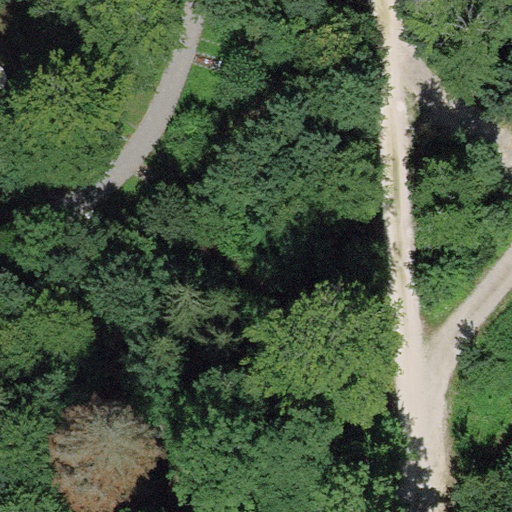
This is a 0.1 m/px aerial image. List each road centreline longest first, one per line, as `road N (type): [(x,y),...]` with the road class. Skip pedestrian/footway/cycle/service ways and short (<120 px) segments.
road 1 (track): [(425,511),(384,0)]
road 2 (track): [(511,267),(415,392)]
road 3 (track): [(388,59),(511,142)]
